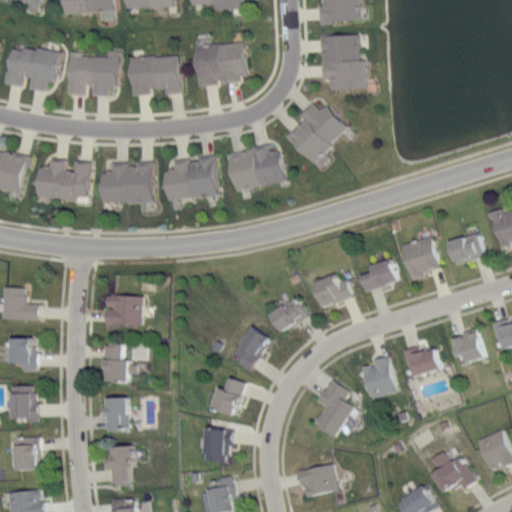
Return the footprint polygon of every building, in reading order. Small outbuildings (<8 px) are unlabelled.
[(121,9),(120,0),(67,0),(68,13),(121,9)] [(250,7),(249,0),(194,0),(194,3),(219,2),(220,8),(250,7)] [(324,0),(325,4),(322,5),(323,22),(363,20),(362,0),(324,0)] [(335,89),(370,87),(369,59),(362,60),(361,33),(324,34),(326,78),(335,77),(335,89)] [(201,85),(243,79),(243,75),(254,74),(249,39),(196,46),(201,85)] [(66,53),(14,43),(6,82),(23,85),(25,75),(34,76),(32,87),(48,90),(51,78),(61,79),(66,53)] [(112,94),(112,85),(123,85),(124,56),(85,55),(85,51),(73,51),(71,93),(87,94),(87,84),(95,85),(95,94),(112,94)] [(186,92),(185,54),(134,57),(136,94),(153,93),(153,88),(168,87),(169,93),(186,92)] [(290,135),(322,168),(331,159),(325,153),(353,125),(330,102),(323,109),(316,101),(303,114),(307,118),(290,135)] [(292,179),(286,149),(272,151),(271,145),(231,152),(238,189),(292,179)] [(0,186),(26,191),(33,155),(0,148),(0,186)] [(170,169),(172,198),(223,194),(219,155),(191,157),(175,159),(176,169),(170,169)] [(41,195),(79,199),(79,194),(91,196),(95,161),(78,159),(76,170),(69,169),(70,159),(53,157),(52,166),(44,165),(41,195)] [(106,200),(157,201),(158,161),(130,161),(115,161),(115,170),(107,170),(106,200)] [(511,209),(494,212),(500,246),(511,244),(511,209)] [(489,255),(481,232),(452,242),(459,264),(489,255)] [(403,245),(413,277),(446,267),(436,234),(403,245)] [(374,266),(376,271),(363,276),(368,292),(406,279),(399,258),(374,266)] [(344,282),(340,273),(318,283),(329,307),(358,294),(351,279),(344,282)] [(30,287),(7,287),(6,319),(44,319),(44,303),(30,303),(30,287)] [(146,324),(148,296),(112,294),(111,306),(111,305),(110,322),(146,324)] [(277,313),(291,331),(313,313),(298,296),(277,313)] [(511,346),(511,319),(498,322),(503,349),(511,346)] [(277,336),(257,324),(237,356),(257,368),(277,336)] [(475,361),(492,357),(485,328),(453,337),(458,356),(473,352),(475,361)] [(24,369),(41,370),(42,338),(13,337),(13,362),(24,362),(24,369)] [(130,359),(131,344),(110,343),(108,380),(136,381),(136,371),(140,371),(140,359),(130,359)] [(407,349),(416,378),(450,367),(444,347),(425,353),(423,345),(407,349)] [(364,364),(373,398),(401,391),(393,357),(364,364)] [(251,382),(234,375),(229,388),(225,386),(218,404),(242,414),(249,395),(246,394),(251,382)] [(353,389),(335,377),(321,400),(329,405),(317,423),(337,435),(357,404),(347,398),(353,389)] [(16,420),(41,419),(40,384),(15,385),(16,420)] [(134,397),(108,398),(109,431),(135,430),(134,397)] [(230,461),(230,444),(237,444),(237,429),(209,428),(208,460),(230,461)] [(511,464),(511,439),(508,428),(480,439),(494,472),(511,464)] [(20,437),(21,469),(46,469),(44,436),(20,437)] [(119,459),(116,459),(117,484),(138,484),(137,467),(141,467),(140,446),(119,447),(119,459)] [(436,458),(442,470),(439,472),(450,492),(465,483),(468,488),(479,482),(465,455),(453,461),(448,452),(436,458)] [(311,495),(342,490),(337,463),(302,470),(305,485),(309,484),(311,495)] [(216,511),(218,511),(240,511),(239,478),(215,479),(216,511)] [(405,511),(430,511),(442,507),(432,485),(400,499),(405,511)] [(50,511),(49,498),(47,498),(46,487),(9,492),(12,511),(50,511)] [(118,499),(118,511),(142,511),(141,497),(118,499)]
